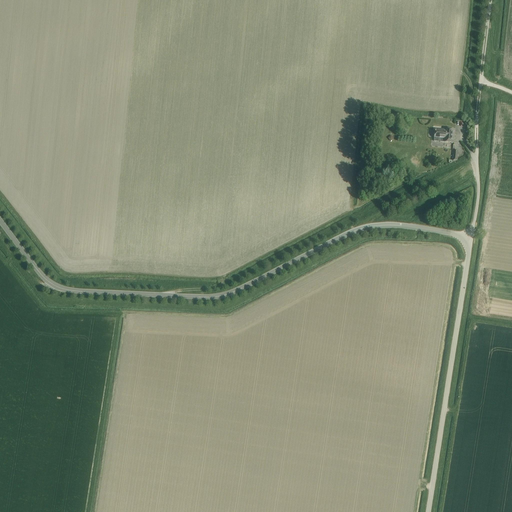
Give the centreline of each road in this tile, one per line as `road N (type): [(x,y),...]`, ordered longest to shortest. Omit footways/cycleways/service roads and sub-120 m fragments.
road 1 (unclassified): [(470,238),(368,227),(230,294),(155,295),(58,288),(0,220)]
road 2 (unclassified): [(430,511),(470,238)]
road 3 (unclassified): [(470,238),(482,63)]
road 4 (track): [(470,238),(483,233),(499,113),(511,110)]
road 5 (track): [(368,227),(476,157)]
